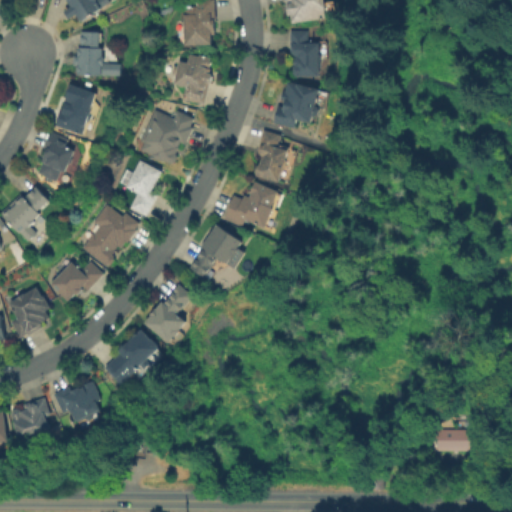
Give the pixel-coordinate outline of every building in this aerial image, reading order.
[(84,23),(68,0),(98,0),(106,10),(84,23)] [(215,0),(217,46),(186,46),(185,16),(198,15),(198,0),(215,0)] [(323,24),(293,25),(293,17),(287,18),(287,4),(294,4),(294,1),(287,1),(286,0),(328,0),(329,18),(323,18),(323,24)] [(77,77),(76,58),(80,58),(80,28),(101,27),(102,47),(117,47),(118,76),(77,77)] [(325,79),(299,80),(298,59),(291,60),(291,32),(310,32),(311,46),(324,46),(325,79)] [(206,105),(184,100),(187,88),(174,85),(180,63),(187,64),(189,54),(213,59),(210,70),(215,71),(206,105)] [(299,131),(276,122),(291,84),(328,96),(318,129),(301,123),(299,131)] [(86,138),(56,127),(72,86),(102,96),(86,138)] [(173,165),(139,149),(143,143),(139,140),(156,109),(174,118),(178,111),(197,121),(182,156),(178,155),(173,165)] [(286,188),(258,178),(266,159),(256,155),(265,131),(284,138),(280,149),(298,156),(286,188)] [(57,184),(40,171),(52,152),(44,147),(53,132),(65,139),(62,143),(86,156),(70,184),(61,178),(57,184)] [(144,214),(128,205),(136,192),(125,186),(140,158),(164,171),(152,192),(156,194),(144,214)] [(267,232),(248,223),(246,228),(226,219),(236,196),(245,201),(248,196),(251,198),(258,184),(283,194),(267,232)] [(27,237),(5,214),(25,195),(29,199),(41,189),(55,204),(43,215),(46,218),(27,237)] [(108,266),(82,247),(98,226),(92,221),(106,203),(123,216),(126,212),(142,224),(108,266)] [(212,286),(190,269),(219,226),(250,247),(231,276),(223,271),(212,286)] [(0,253),(0,228),(10,248),(0,253)] [(70,302),(52,282),(73,262),(80,269),(90,259),(102,271),(70,302)] [(176,348),(146,326),(165,303),(168,305),(182,286),(198,299),(182,318),(194,327),(176,348)] [(24,341),(12,323),(19,318),(10,305),(37,287),(52,309),(48,313),(54,321),(24,341)] [(0,341),(0,316),(5,315),(11,339),(0,341)] [(124,388),(107,369),(146,333),(168,356),(140,383),(135,378),(124,388)] [(79,433),(57,394),(72,386),(77,393),(98,381),(109,399),(102,403),(111,416),(79,433)] [(27,447),(14,412),(22,409),(24,414),(33,412),(31,408),(40,405),(39,402),(49,398),(53,412),(49,413),(58,437),(27,447)] [(0,449),(0,415),(12,415),(13,449),(0,449)] [(434,452),(434,429),(477,430),(477,452),(434,452)]
